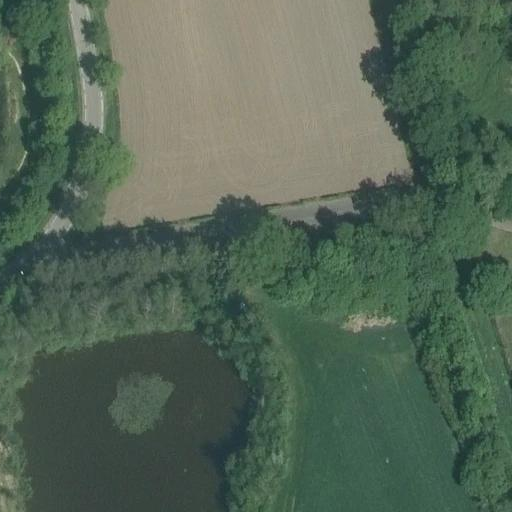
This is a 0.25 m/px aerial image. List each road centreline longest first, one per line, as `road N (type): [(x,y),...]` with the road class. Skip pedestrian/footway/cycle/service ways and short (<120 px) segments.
road 1 (unknown): [(453,207),(400,201),(50,238)]
road 2 (unclassified): [(0,287),(50,238),(84,178),(93,120),(76,0)]
